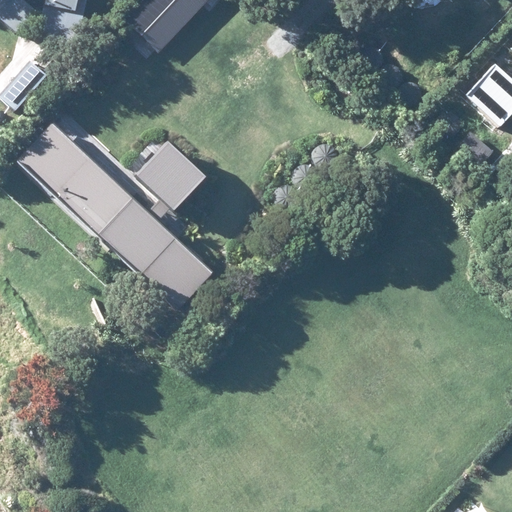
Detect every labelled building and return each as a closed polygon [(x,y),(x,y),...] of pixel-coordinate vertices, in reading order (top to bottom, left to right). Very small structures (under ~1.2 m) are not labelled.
[(0,0),(0,16),(18,32),(36,11),(45,13),(42,32),(81,40),(88,0),(0,0)] [(148,0),(146,2),(179,34),(209,0),(148,0)] [(154,35),(135,15),(116,34),(136,53),(154,35)] [(0,88),(0,95),(14,109),(47,73),(29,57),(0,88)] [(50,123),(18,158),(177,303),(209,268),(50,123)] [(135,175),(174,206),(201,173),(162,141),(135,175)] [(106,309),(75,323),(81,337),(112,323),(106,309)]
